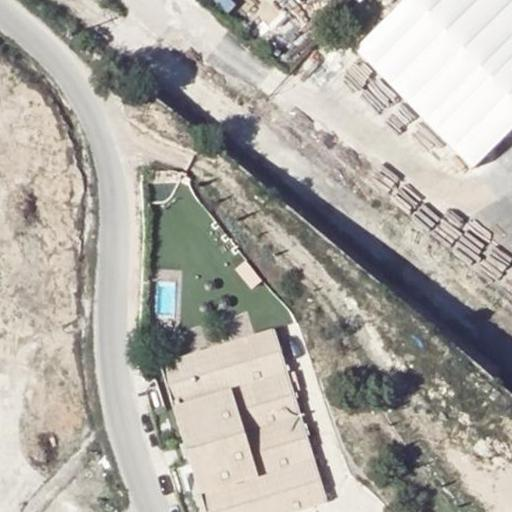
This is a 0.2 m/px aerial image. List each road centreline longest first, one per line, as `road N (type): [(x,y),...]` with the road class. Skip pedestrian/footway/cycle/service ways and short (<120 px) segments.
road 1 (residential): [(154,511),(116,388),(116,178),(106,140),(59,60),(0,9)]
road 2 (residential): [(161,0),(298,108),(511,253)]
